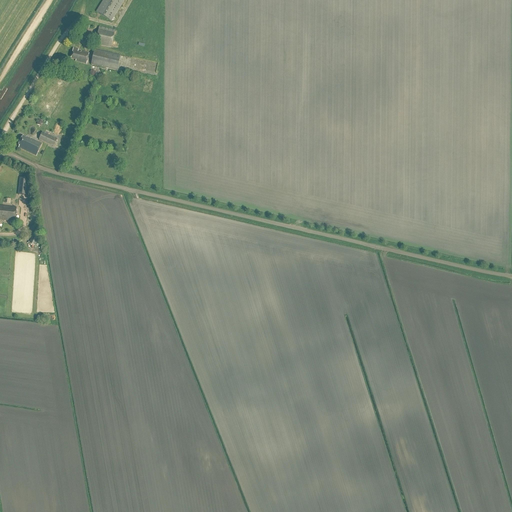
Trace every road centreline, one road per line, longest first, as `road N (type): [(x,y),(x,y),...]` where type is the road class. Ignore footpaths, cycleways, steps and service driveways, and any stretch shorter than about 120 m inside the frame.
road 1 (unclassified): [(511,276),(82,178),(0,150)]
road 2 (track): [(0,142),(84,3)]
